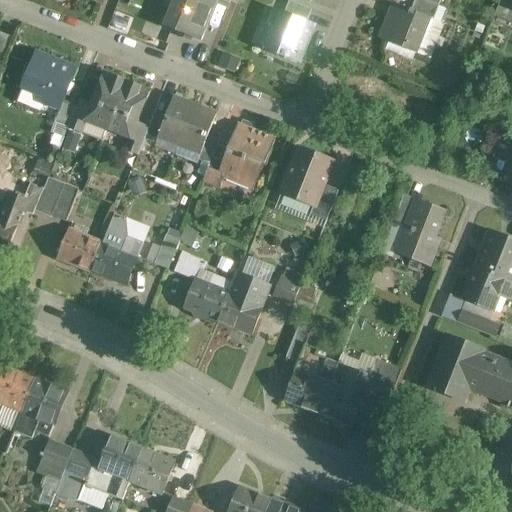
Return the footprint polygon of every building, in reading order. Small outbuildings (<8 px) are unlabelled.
[(178,0),(168,26),(201,40),(216,0),(178,0)] [(439,7),(423,0),(417,0),(413,11),(430,19),(430,21),(433,22),(439,7)] [(511,0),(500,0),(494,17),(511,24),(511,10),(510,9),(511,2),(511,0)] [(312,10),(291,2),(286,15),(307,23),(312,10)] [(413,11),(396,4),(381,40),(416,54),(430,21),(430,19),(413,11)] [(286,15),(278,12),(273,26),(279,29),(270,52),(299,63),(314,26),(307,23),(286,15)] [(12,36),(0,30),(0,56),(3,58),(12,36)] [(222,52),(218,66),(236,72),(240,58),(222,52)] [(77,70),(37,54),(23,88),(24,88),(46,98),(44,103),(60,110),(61,110),(64,104),(77,70)] [(91,105),(84,122),(86,123),(108,132),(128,82),(104,72),(91,105)] [(151,91),(128,82),(108,132),(129,140),(131,141),(138,124),(151,91)] [(46,98),(24,88),(19,101),(41,111),(44,103),(46,98)] [(77,109),(76,109),(77,109),(69,129),(68,129),(81,134),(86,123),(84,122),(91,105),(80,101),(77,109)] [(195,109),(175,101),(167,122),(161,138),(180,146),(195,109)] [(77,109),(64,104),(61,110),(60,110),(55,124),(68,129),(69,129),(68,128),(76,109),(77,109)] [(216,118),(195,109),(180,146),(201,154),(208,137),(216,118)] [(167,122),(154,116),(149,128),(145,140),(158,145),(161,138),(167,122)] [(138,124),(131,141),(129,140),(125,151),(138,156),(145,140),(144,139),(149,128),(138,124)] [(276,139),(238,125),(223,163),(218,177),(222,179),(250,189),(260,164),(265,166),(276,139)] [(219,141),(208,137),(201,154),(198,161),(209,166),(212,159),(219,141)] [(333,163),(299,150),(282,194),(315,207),(324,185),(333,163)] [(209,166),(203,183),(218,189),(222,179),(218,177),(223,163),(212,159),(209,166)] [(64,185),(49,179),(35,212),(52,219),(52,217),(64,185)] [(44,190),(30,185),(24,200),(29,201),(24,213),(33,216),(44,190)] [(64,185),(52,217),(67,223),(79,191),(64,185)] [(324,185),(315,207),(311,216),(327,222),(339,191),(324,185)] [(11,194),(5,209),(23,216),(24,213),(29,201),(24,200),(11,194)] [(404,196),(393,224),(405,228),(416,201),(404,196)] [(447,213),(416,201),(405,228),(395,255),(430,269),(438,248),(434,247),(447,213)] [(1,218),(0,218),(0,246),(9,250),(23,216),(5,209),(1,218)] [(103,244),(70,231),(59,260),(92,273),(103,244)] [(511,241),(490,233),(477,267),(511,280),(511,241)] [(166,237),(155,266),(168,271),(179,242),(166,237)] [(137,258),(103,244),(92,273),(126,286),(137,258)] [(511,280),(477,267),(463,301),(467,302),(464,311),(489,321),(499,296),(511,300),(511,296),(511,280)] [(270,289),(237,276),(230,292),(218,323),(251,336),(270,289)] [(230,292),(196,279),(184,310),(218,323),(230,292)] [(301,288),(282,280),(274,302),(292,309),(301,288)] [(463,301),(453,297),(444,319),(459,324),(464,311),(467,302),(463,301)] [(489,321),(464,311),(459,324),(492,338),(497,324),(489,321)] [(311,333),(298,328),(286,359),(298,364),(305,346),(306,347),(311,333)] [(483,351),(449,338),(429,389),(464,402),(471,387),(504,401),(502,407),(511,410),(511,365),(482,354),(483,351)] [(306,347),(305,346),(298,364),(295,372),(295,373),(284,401),(318,415),(338,365),(316,356),(318,351),(306,347)] [(401,372),(377,362),(371,378),(366,390),(391,399),(401,372)] [(35,380),(0,365),(0,404),(22,413),(35,380)] [(338,365),(318,415),(352,428),(364,399),(363,398),(366,390),(371,378),(338,365)] [(69,393),(35,380),(22,413),(15,433),(32,440),(35,434),(50,440),(69,393)] [(111,438),(101,463),(95,460),(85,486),(123,501),(131,483),(143,450),(111,438)] [(74,452),(49,442),(39,470),(48,473),(63,479),(74,452)] [(176,463),(143,450),(131,483),(163,495),(176,463)] [(95,460),(74,452),(63,479),(58,493),(79,502),(85,486),(95,460)] [(63,479),(48,473),(42,487),(58,493),(63,479)] [(267,511),(272,500),(240,487),(230,511),(267,511)] [(189,511),(192,506),(172,499),(167,511),(189,511)] [(302,511),(272,500),(267,511),(302,511)]
